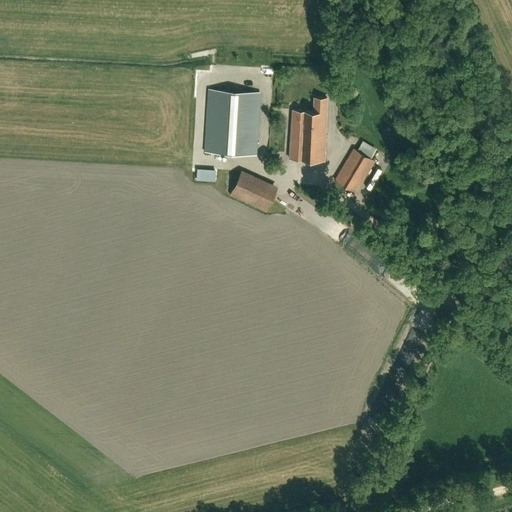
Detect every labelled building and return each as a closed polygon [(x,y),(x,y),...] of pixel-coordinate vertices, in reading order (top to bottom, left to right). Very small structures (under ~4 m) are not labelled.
[(256,154),(260,92),(209,89),(205,151),(256,154)] [(324,160),(327,97),(314,96),(313,111),(292,109),(290,158),(324,160)] [(356,191),(374,161),(353,149),(335,179),(356,191)] [(266,211),(278,186),(242,169),(230,195),(266,211)] [(417,320),(412,330),(426,336),(431,327),(417,320)]
